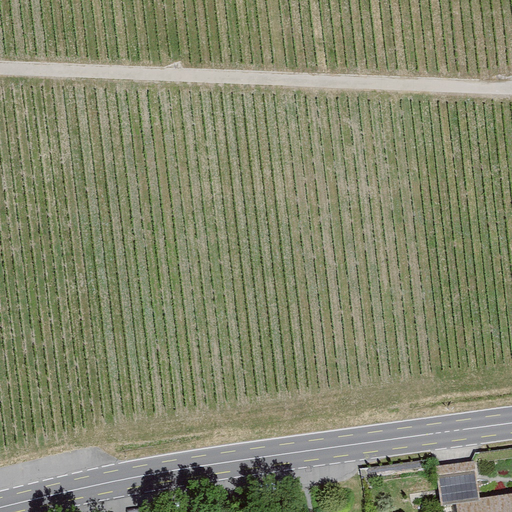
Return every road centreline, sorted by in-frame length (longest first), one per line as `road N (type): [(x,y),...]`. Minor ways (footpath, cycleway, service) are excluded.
road 1 (primary): [(0,505),(132,476),(511,422)]
road 2 (track): [(511,85),(0,66)]
